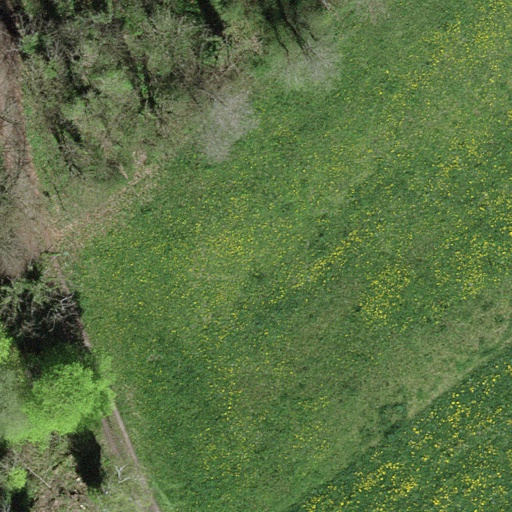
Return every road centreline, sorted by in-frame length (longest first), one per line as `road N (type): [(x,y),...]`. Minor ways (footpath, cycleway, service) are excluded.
road 1 (track): [(0,53),(77,309)]
road 2 (track): [(165,511),(77,309)]
